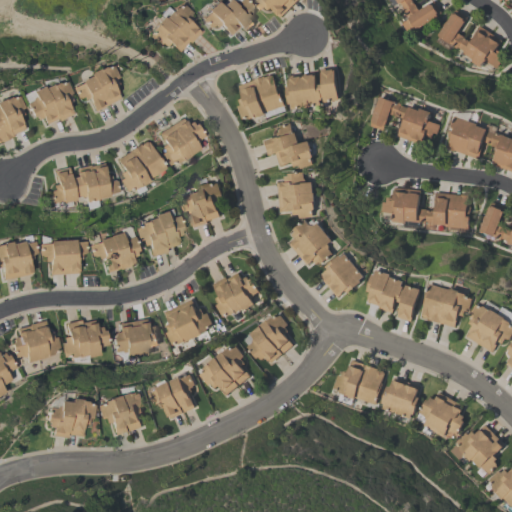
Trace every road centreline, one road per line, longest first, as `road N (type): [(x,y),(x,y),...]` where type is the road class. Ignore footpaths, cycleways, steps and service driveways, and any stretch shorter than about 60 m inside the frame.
road 1 (residential): [(182,82),(226,139),(265,249),(341,337),(362,334),(442,359),(511,404)]
road 2 (residential): [(341,337),(273,396),(219,426),(155,447),(51,454),(0,470)]
road 3 (residential): [(3,183),(47,151),(108,140),(209,66),(306,35)]
road 4 (residential): [(0,309),(150,289),(258,234)]
road 5 (residential): [(511,190),(481,178),(373,164)]
